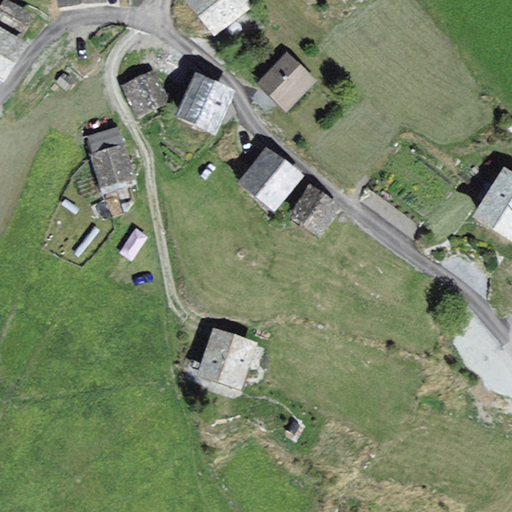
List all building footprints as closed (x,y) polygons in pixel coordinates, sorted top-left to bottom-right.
[(5,0),(0,8),(0,18),(23,32),(33,15),(5,0)] [(248,5),(244,0),(190,0),(216,31),(248,5)] [(24,44),(0,29),(0,76),(4,79),(24,44)] [(311,80),(287,57),(261,84),(285,106),(311,80)] [(149,74),(125,87),(139,113),(163,100),(149,74)] [(231,93),(196,77),(178,115),(213,131),(231,93)] [(116,129),(89,138),(104,186),(131,177),(116,129)] [(300,175),(268,150),(241,183),(273,208),(300,175)] [(419,227),(432,208),(374,166),(361,185),(419,227)] [(511,237),(511,175),(505,171),(477,215),(511,238),(511,237)] [(338,208),(312,190),(294,216),(320,234),(338,208)] [(250,345),(209,334),(195,384),(236,395),(250,345)]
